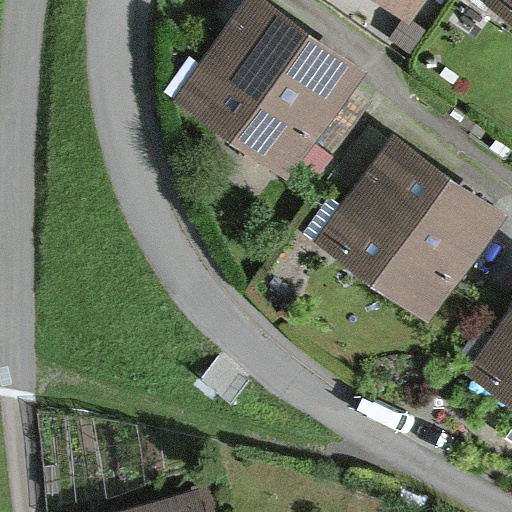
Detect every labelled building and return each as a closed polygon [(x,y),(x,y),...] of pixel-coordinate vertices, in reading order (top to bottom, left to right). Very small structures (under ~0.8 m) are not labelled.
[(368,63),(278,0),(267,0),(198,98),(294,167),(368,63)] [(415,0),(397,0),(409,9),(415,0)] [(511,0),(483,0),(511,19),(511,0)] [(511,222),(511,209),(409,136),(342,229),(452,307),(511,222)] [(511,345),(500,362),(511,370),(511,345)] [(193,511),(191,500),(143,511),(193,511)]
